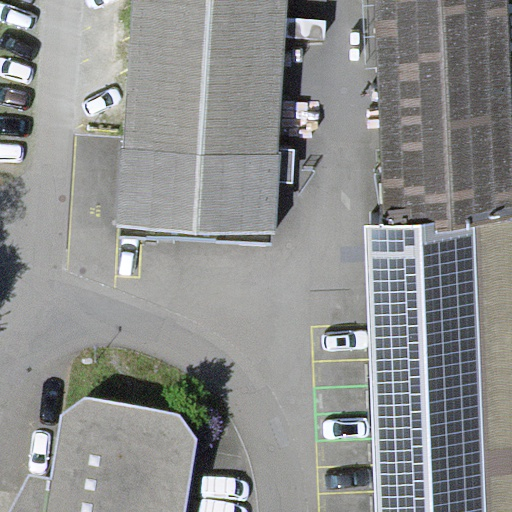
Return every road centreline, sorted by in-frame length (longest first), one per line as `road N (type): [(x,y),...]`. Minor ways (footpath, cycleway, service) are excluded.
road 1 (residential): [(29,280),(189,352),(244,400),(278,468),(283,511)]
road 2 (residential): [(29,280),(40,239),(56,0)]
